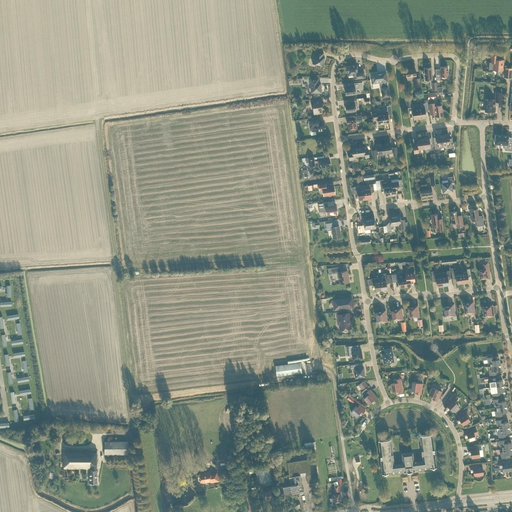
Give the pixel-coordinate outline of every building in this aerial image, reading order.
[(323,64),(324,57),(322,57),(323,53),(316,52),(315,59),(313,59),(312,63),(316,64),(315,66),(320,67),(321,63),(323,64)] [(488,62),(488,69),(492,69),(492,70),(497,71),(502,71),(503,60),(497,59),(497,55),(491,54),(490,62),(488,62)] [(357,72),(357,66),(355,66),(355,65),(351,65),(351,67),(346,67),(347,70),(346,70),(346,73),(347,73),(347,76),(354,75),(355,79),(364,78),(363,72),(357,72)] [(424,76),(425,80),(432,80),(431,67),(424,68),(424,72),(423,73),(423,75),(424,76)] [(446,77),(447,77),(447,67),(440,67),(440,70),(435,70),(436,80),(439,80),(440,77),(441,77),(442,78),(443,78),(444,78),(445,78),(446,77)] [(410,77),(416,76),(415,69),(405,70),(406,77),(407,80),(410,80),(410,79),(410,77)] [(382,97),(389,96),(388,86),(387,87),(386,81),(387,81),(386,72),(377,74),(377,73),(371,74),(370,75),(372,83),(376,82),(376,83),(380,82),(381,87),(382,97)] [(320,92),(320,83),(318,83),(318,79),(310,79),(310,83),(311,83),(311,92),(315,92),(315,93),(320,93),(320,92)] [(355,89),(362,88),(362,82),(350,84),(350,87),(345,88),(346,95),(355,94),(355,89)] [(502,102),(502,92),(495,92),(495,99),(484,99),(484,112),(495,112),(495,102),(502,102)] [(321,106),(322,106),(321,99),(313,100),(313,103),(312,104),(313,114),(322,113),(321,106)] [(345,105),(346,112),(356,111),(355,106),(357,106),(356,100),(350,101),(350,104),(345,105)] [(419,119),(425,118),(425,112),(428,111),(427,103),(423,103),(423,105),(422,105),(421,106),(421,108),(418,108),(419,119)] [(435,106),(435,103),(428,104),(430,115),(434,114),(435,117),(442,116),(441,105),(435,106)] [(389,123),(388,115),(392,114),(390,105),(386,106),(387,110),(384,111),(385,113),(382,114),(383,124),(389,123)] [(379,114),(379,112),(376,112),(376,110),(372,110),(373,116),(376,116),(378,125),(383,124),(382,114),(379,114)] [(357,129),(355,122),(362,121),(362,115),(349,117),(349,120),(347,120),(347,124),(348,124),(348,126),(348,129),(348,128),(349,130),(351,130),(354,130),(354,129),(357,129)] [(324,123),(321,123),(320,119),(308,121),(309,128),(315,127),(315,131),(325,130),(324,123)] [(442,135),(443,146),(447,145),(447,148),(453,147),(452,140),(449,141),(448,134),(442,135)] [(440,146),(443,146),(442,135),(436,136),(436,142),(433,143),(434,149),(440,149),(440,146)] [(496,136),(495,145),(505,146),(505,150),(511,150),(511,142),(509,142),(509,137),(496,136)] [(433,150),(432,143),(429,143),(428,137),(422,138),(424,149),(427,148),(428,150),(433,150)] [(420,149),(424,149),(422,138),(416,139),(417,143),(412,144),(414,154),(419,153),(418,152),(420,151),(420,149)] [(386,144),(383,145),(384,154),(391,153),(393,153),(393,157),(396,156),(397,156),(396,147),(392,147),(392,148),(391,148),(390,143),(385,144),(386,144)] [(375,150),(371,150),(373,160),(377,159),(376,155),(378,155),(384,154),(383,145),(381,145),(381,144),(376,145),(377,150),(375,150)] [(357,148),(358,156),(364,155),(365,158),(368,157),(367,151),(364,151),(364,147),(357,148)] [(353,157),(358,156),(357,148),(351,148),(352,153),(348,153),(349,160),(353,159),(353,157)] [(330,166),(329,160),(326,160),(326,159),(318,160),(319,168),(327,167),(327,166),(330,166)] [(451,183),(454,182),(453,176),(447,177),(448,182),(441,183),(442,189),(442,193),(446,193),(446,192),(452,191),(451,183)] [(392,185),(389,186),(390,196),(396,195),(396,193),(395,191),(399,190),(398,187),(402,187),(401,179),(398,180),(398,182),(394,182),(392,183),(392,185)] [(383,180),(379,180),(380,188),(384,188),(385,197),(390,196),(389,186),(386,186),(386,183),(383,183),(383,180)] [(334,194),(333,186),(325,187),(325,184),(319,185),(319,190),(323,189),(324,195),(334,194)] [(370,191),(374,191),(373,184),(369,185),(369,188),(363,189),(365,199),(371,199),(370,191)] [(365,199),(363,189),(357,190),(357,186),(353,187),(354,193),(358,193),(359,200),(365,199)] [(421,196),(432,194),(431,187),(420,189),(421,196)] [(337,215),(336,205),(328,207),(327,202),(318,203),(319,212),(326,211),(326,215),(331,214),(331,216),(337,215)] [(484,225),(482,217),(478,218),(477,209),(474,209),(474,208),(468,209),(468,210),(469,209),(471,221),(476,220),(477,226),(484,225)] [(456,227),(463,226),(462,219),(458,219),(457,211),(450,212),(451,223),(456,222),(456,227)] [(442,218),(438,219),(438,214),(430,215),(431,219),(430,220),(430,222),(431,223),(432,223),(432,227),(436,226),(437,231),(443,230),(442,218)] [(393,226),(395,225),(394,215),(389,216),(390,224),(386,225),(387,232),(393,231),(393,226)] [(404,219),(400,220),(400,215),(394,215),(395,225),(398,225),(399,229),(405,228),(404,219)] [(376,232),(379,232),(378,226),(375,226),(374,218),(368,219),(370,229),(373,228),(373,231),(375,231),(376,232)] [(333,238),(340,237),(339,226),(332,227),(332,223),(325,224),(326,231),(332,230),(333,238)] [(486,279),(490,279),(487,262),(484,263),(483,264),(483,266),(484,267),(485,268),(485,269),(479,270),(479,272),(478,273),(479,274),(479,275),(480,278),(482,278),(483,278),(484,278),(485,277),(486,277),(486,279)] [(349,282),(347,270),(340,272),(339,267),(327,269),(328,274),(337,272),(339,283),(349,282)] [(459,274),(457,270),(455,271),(454,268),(450,268),(452,278),(456,277),(457,284),(462,283),(461,274),(459,274)] [(468,282),(467,276),(471,275),(470,268),(466,269),(467,271),(463,272),(463,273),(461,274),(462,283),(468,282)] [(444,272),(441,273),(441,277),(443,286),(448,285),(448,280),(448,279),(451,278),(449,270),(446,271),(446,272),(444,272)] [(435,271),(431,271),(432,281),(436,280),(437,286),(443,286),(441,277),(439,277),(438,273),(435,274),(435,271)] [(405,277),(403,278),(405,287),(410,286),(410,283),(415,282),(413,272),(412,272),(406,273),(405,277)] [(386,283),(389,283),(392,282),(391,274),(385,275),(385,276),(382,277),(382,281),(380,281),(379,281),(381,290),(387,289),(386,283)] [(397,274),(394,274),(395,282),(398,281),(398,283),(399,287),(405,287),(403,278),(403,274),(400,274),(397,275),(397,274)] [(379,281),(380,281),(379,277),(367,279),(368,286),(374,285),(375,291),(381,290),(379,281)] [(344,308),(353,307),(351,298),(333,300),(334,309),(337,309),(338,312),(344,311),(344,308)] [(469,314),(475,313),(473,301),(469,302),(470,304),(469,304),(468,303),(467,304),(466,304),(463,305),(464,308),(463,309),(463,310),(464,310),(464,311),(464,313),(468,312),(469,314)] [(445,314),(445,316),(449,315),(449,317),(455,316),(453,304),(450,305),(450,307),(449,307),(448,306),(447,306),(446,307),(444,308),(444,311),(444,312),(444,313),(444,314),(445,314)] [(483,314),(483,316),(487,315),(488,317),(494,316),(492,304),(488,305),(489,307),(488,307),(487,306),(486,307),(485,307),(482,308),(483,311),(482,312),(482,313),(483,313),(483,314)] [(413,318),(419,317),(417,305),(414,306),(414,308),(413,308),(412,307),(411,307),(411,308),(408,309),(408,312),(408,313),(408,314),(409,315),(409,317),(413,316),(413,318)] [(397,320),(403,319),(401,308),(397,308),(398,310),(397,310),(396,310),(395,310),(394,311),(391,311),(392,314),(392,315),(392,316),(392,317),(393,319),(396,319),(397,320)] [(377,320),(377,321),(381,321),(381,323),(387,322),(385,310),(382,310),(382,312),(381,313),(380,312),(379,312),(378,313),(376,313),(376,317),(376,318),(376,319),(377,320)] [(350,328),(348,313),(344,313),(344,311),(338,312),(338,314),(340,330),(342,329),(343,330),(343,331),(344,332),(345,332),(346,332),(346,331),(347,331),(347,330),(347,329),(350,328)] [(361,354),(360,349),(352,350),(351,346),(345,347),(347,356),(352,355),(352,359),(359,358),(359,359),(362,358),(362,354),(361,354)] [(387,363),(393,362),(392,356),(393,356),(391,348),(383,350),(384,354),(382,354),(383,360),(384,364),(387,364),(387,363)] [(493,357),(488,357),(487,356),(482,357),(483,360),(487,360),(487,363),(490,363),(490,366),(500,365),(499,359),(493,360),(493,357)] [(275,366),(276,376),(301,373),(300,362),(275,366)] [(355,378),(364,377),(363,367),(358,368),(358,364),(350,365),(351,369),(353,369),(355,378)] [(495,371),(501,370),(500,365),(490,366),(490,369),(488,369),(489,375),(495,374),(495,371)] [(503,385),(502,380),(496,380),(496,377),(490,378),(490,382),(489,382),(490,387),(503,385)] [(398,393),(403,392),(400,378),(394,380),(394,383),(390,383),(392,392),(397,391),(398,393)] [(361,389),(367,385),(363,381),(358,385),(361,389)] [(416,393),(421,394),(422,383),(412,382),(410,390),(416,391),(416,393)] [(490,393),(492,392),(492,396),(498,395),(498,392),(503,391),(503,385),(490,387),(490,393)] [(432,387),(428,395),(433,397),(432,399),(437,401),(441,391),(432,387)] [(370,389),(368,391),(366,389),(361,393),(363,394),(361,395),(365,400),(365,401),(366,402),(367,402),(368,404),(372,400),(374,402),(378,399),(370,389)] [(458,405),(454,401),(458,397),(454,394),(443,405),(446,409),(448,407),(452,411),(458,405)] [(506,406),(505,400),(499,401),(499,398),(493,399),(493,405),(496,404),(496,407),(506,406)] [(361,414),(365,410),(359,405),(357,407),(356,406),(350,411),(352,413),(352,414),(353,415),(354,415),(356,416),(360,412),(361,414)] [(501,413),(506,412),(506,406),(496,407),(496,410),(494,411),(495,417),(501,416),(501,413)] [(470,421),(466,415),(469,413),(467,410),(455,417),(457,422),(459,420),(462,425),(465,424),(466,424),(467,424),(467,423),(467,422),(470,421)] [(509,427),(508,421),(502,422),(502,419),(496,420),(496,426),(499,425),(499,428),(509,427)] [(504,433),(509,432),(509,427),(499,428),(499,431),(497,432),(498,437),(504,436),(504,433)] [(475,435),(474,435),(477,434),(475,428),(463,431),(464,436),(467,435),(468,441),(475,439),(475,438),(476,438),(475,435)] [(511,448),(511,442),(505,443),(505,440),(499,441),(499,446),(502,446),(502,449),(511,448)] [(127,442),(104,442),(104,454),(127,454),(127,442)] [(470,452),(471,458),(480,457),(479,449),(475,450),(475,447),(467,447),(468,452),(470,452)] [(507,454),(511,453),(511,449),(511,448),(502,449),(502,452),(500,452),(501,458),(507,457),(507,454)] [(96,450),(63,450),(62,469),(89,469),(88,483),(95,483),(96,450)] [(418,469),(417,462),(413,462),(412,452),(401,454),(403,464),(399,464),(399,466),(414,464),(414,470),(418,469)] [(288,475),(299,473),(305,472),(307,484),(314,482),(310,459),(287,462),(289,475),(288,475)] [(511,466),(511,464),(511,459),(498,461),(499,468),(502,467),(503,471),(506,471),(507,471),(507,472),(508,472),(508,471),(509,471),(509,470),(511,470),(511,466)] [(435,460),(427,461),(425,461),(426,468),(430,468),(431,468),(432,469),(434,469),(435,468),(435,467),(436,467),(435,460)] [(418,469),(426,468),(425,461),(422,461),(417,462),(418,469)] [(400,471),(399,466),(399,464),(393,465),(391,465),(392,472),(400,471)] [(480,475),(483,474),(482,467),(479,467),(479,464),(470,465),(470,470),(473,470),(473,476),(477,475),(477,476),(478,476),(479,476),(479,475),(480,475)] [(391,465),(389,465),(381,466),(381,468),(382,474),(383,474),(384,475),(386,475),(387,473),(388,473),(392,472),(391,465)] [(257,483),(271,480),(269,469),(255,471),(257,483)] [(211,483),(219,481),(217,474),(210,475),(210,472),(205,473),(205,472),(199,473),(200,476),(198,477),(198,480),(199,481),(204,480),(204,482),(205,482),(208,482),(208,481),(211,481),(211,483)] [(300,475),(299,473),(288,475),(289,478),(292,477),(294,485),(290,485),(291,494),(299,492),(303,491),(300,475)] [(285,482),(284,482),(284,481),(285,481),(284,475),(277,476),(278,482),(282,481),(284,495),(291,494),(290,485),(286,486),(285,482)] [(340,501),(341,501),(340,494),(339,494),(338,492),(339,492),(338,485),(334,486),(335,494),(332,495),(333,498),(329,498),(330,502),(333,501),(333,502),(337,501),(337,502),(340,502),(340,501)] [(268,487),(264,488),(265,492),(264,492),(266,500),(272,499),(271,494),(275,493),(274,486),(273,487),(268,487)]
